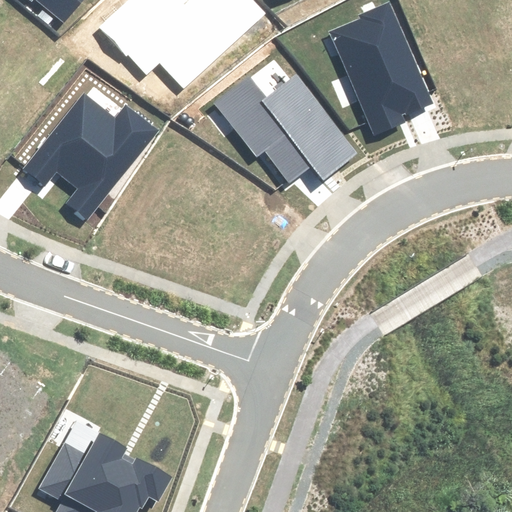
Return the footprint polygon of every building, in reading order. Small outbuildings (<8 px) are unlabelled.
[(32,0),(62,24),(81,0),(32,0)] [(158,62),(182,88),(265,12),(253,0),(204,0),(198,6),(192,0),(132,0),(102,28),(145,74),(158,62)] [(362,18),(330,32),(376,135),(434,109),(387,3),(361,15),(362,18)] [(356,153),(296,76),(267,99),(250,78),(217,104),(256,154),(264,148),(290,181),(312,163),(324,178),(356,153)] [(83,94),(24,169),(43,184),(55,169),(79,187),(67,203),(87,219),(158,131),(128,107),(117,121),(83,94)] [(133,511),(138,504),(141,506),(147,495),(158,501),(172,477),(124,451),(125,448),(100,434),(87,457),(65,445),(42,487),(64,499),(57,511),(133,511)]
